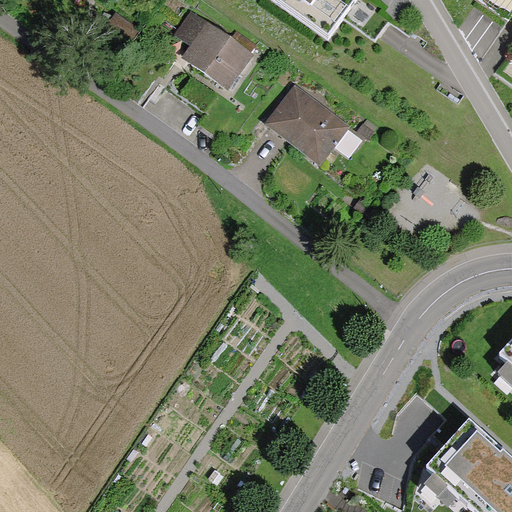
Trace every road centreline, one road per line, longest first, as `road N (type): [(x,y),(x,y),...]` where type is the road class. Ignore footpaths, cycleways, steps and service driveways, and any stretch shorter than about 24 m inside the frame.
road 1 (residential): [(298,511),(414,325),(461,282),(511,269)]
road 2 (residential): [(511,152),(420,0)]
